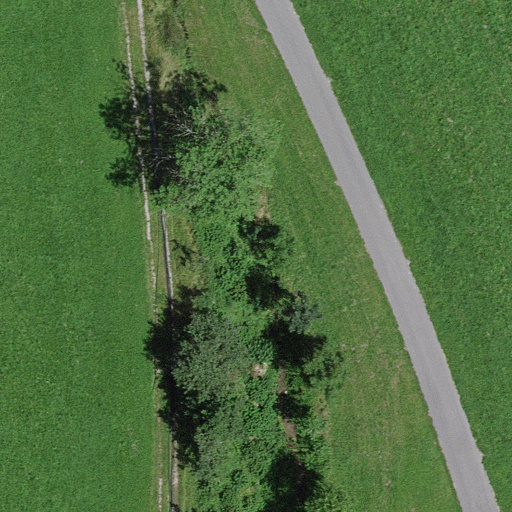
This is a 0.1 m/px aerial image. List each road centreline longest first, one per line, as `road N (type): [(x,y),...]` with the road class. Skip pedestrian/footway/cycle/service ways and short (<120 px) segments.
road 1 (track): [(481,511),(354,163),(271,0)]
road 2 (track): [(141,0),(158,161),(167,511)]
